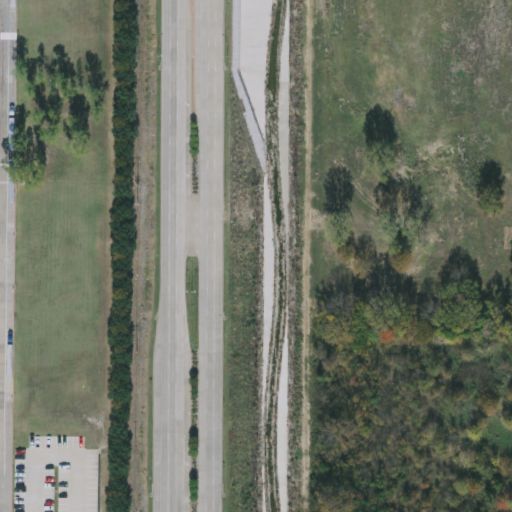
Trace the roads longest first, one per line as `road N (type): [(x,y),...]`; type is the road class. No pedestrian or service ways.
road 1 (primary): [(208,511),(211,0)]
road 2 (primary): [(168,220),(168,379)]
road 3 (primary): [(168,379),(168,511)]
road 4 (primary): [(171,93),(168,220)]
